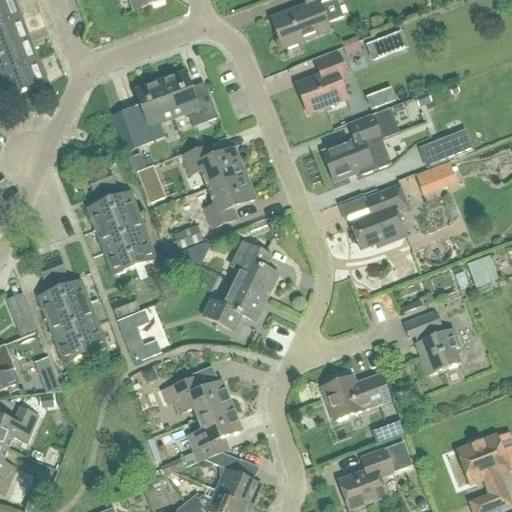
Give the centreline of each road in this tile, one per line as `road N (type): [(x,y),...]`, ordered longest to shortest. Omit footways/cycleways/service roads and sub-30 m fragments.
road 1 (residential): [(202,31),(225,37),(241,55),(320,260),(322,296),(293,359)]
road 2 (residential): [(0,254),(87,74)]
road 3 (residential): [(293,359),(275,404),(295,474),(289,511)]
road 4 (residential): [(87,74),(202,31)]
